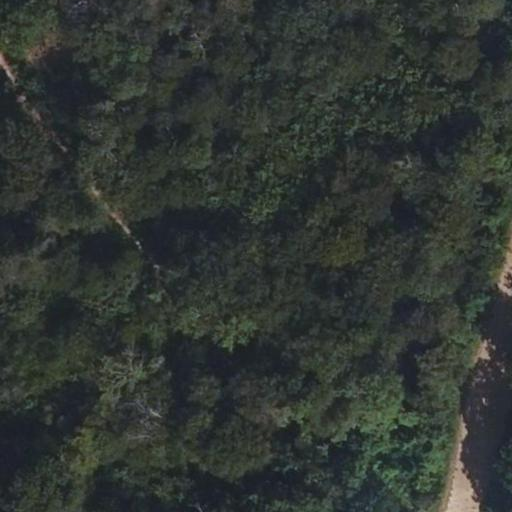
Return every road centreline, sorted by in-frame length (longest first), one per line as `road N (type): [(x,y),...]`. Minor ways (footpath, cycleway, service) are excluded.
road 1 (unknown): [(368,511),(0,62)]
road 2 (unknown): [(511,368),(477,511)]
